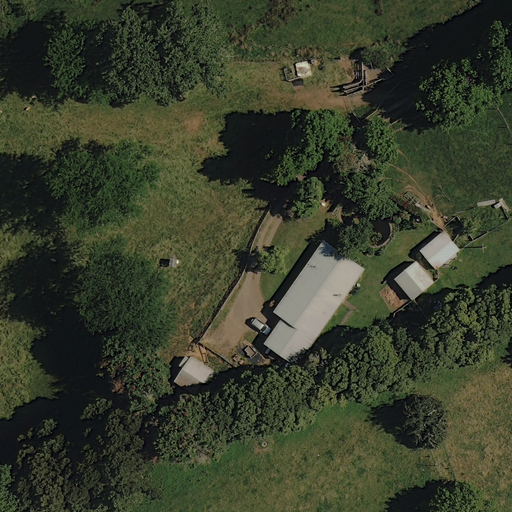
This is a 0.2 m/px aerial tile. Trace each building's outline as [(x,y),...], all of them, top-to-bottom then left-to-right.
[(460,252),(443,232),(420,252),(436,271),(460,252)] [(364,270),(326,243),(278,313),(286,319),(268,345),(298,366),(364,270)] [(403,273),(419,290),(420,289),(424,293),(434,283),(415,262),(403,273)] [(419,290),(403,273),(393,282),(409,299),(419,290)] [(233,384),(190,355),(173,380),(216,409),(233,384)]
